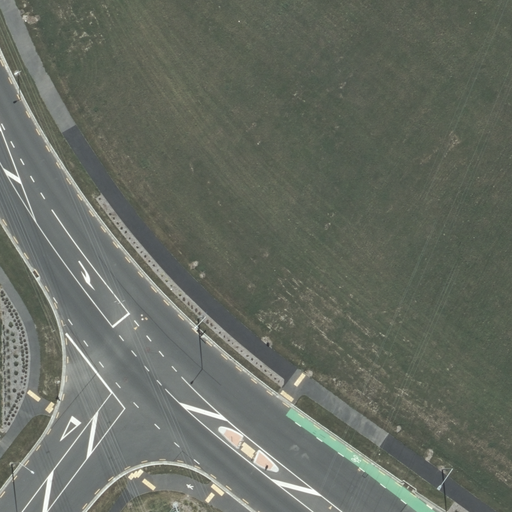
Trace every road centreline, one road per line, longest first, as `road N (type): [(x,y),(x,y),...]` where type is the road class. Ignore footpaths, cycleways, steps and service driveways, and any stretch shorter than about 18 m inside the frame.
road 1 (unclassified): [(150,362),(71,258),(0,139)]
road 2 (unclassified): [(333,511),(150,362)]
road 3 (unclassified): [(39,511),(150,362)]
